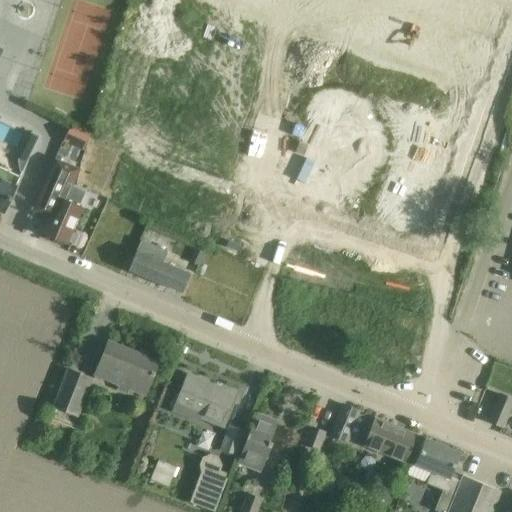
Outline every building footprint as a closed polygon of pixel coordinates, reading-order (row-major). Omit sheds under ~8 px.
[(278,173),(350,199),(408,34),(336,9),(278,173)] [(481,60),(462,53),(408,34),(350,199),(422,225),(481,60)] [(70,125),(62,142),(82,151),(89,133),(70,125)] [(66,244),(74,226),(82,208),(79,206),(86,190),(69,183),(76,168),(56,159),(47,178),(39,196),(54,202),(41,234),(66,244)] [(20,178),(0,168),(0,210),(4,212),(20,178)] [(182,293),(189,275),(163,264),(167,252),(141,241),(128,271),(182,293)] [(195,249),(189,263),(199,267),(204,253),(195,249)] [(145,395),(151,381),(158,362),(108,342),(95,375),(120,385),(118,390),(127,393),(128,389),(145,395)] [(497,375),(504,357),(488,351),(480,369),(497,375)] [(76,413),(90,377),(67,368),(53,404),(76,413)] [(223,427),(229,412),(236,394),(188,374),(173,412),(199,422),(200,418),(223,427)] [(511,400),(499,395),(489,422),(502,427),(511,401),(511,400)] [(346,443),(351,430),(359,411),(342,405),(329,436),(346,443)] [(256,413),(249,432),(237,463),(260,472),(272,443),(269,442),(277,422),(256,413)] [(365,414),(358,433),(354,442),(404,462),(415,435),(365,414)] [(234,453),(242,431),(229,426),(220,447),(234,453)] [(311,426),(304,445),(320,451),(327,432),(311,426)] [(425,439),(418,457),(415,464),(432,472),(427,484),(443,491),(435,511),(436,511),(496,511),(503,496),(499,494),(500,491),(463,476),(460,482),(449,478),(459,453),(425,439)] [(201,470),(189,503),(212,511),(213,511),(228,472),(220,469),(222,463),(218,455),(210,452),(202,456),(200,462),(201,470)] [(247,494),(240,511),(258,511),(263,500),(247,494)]
